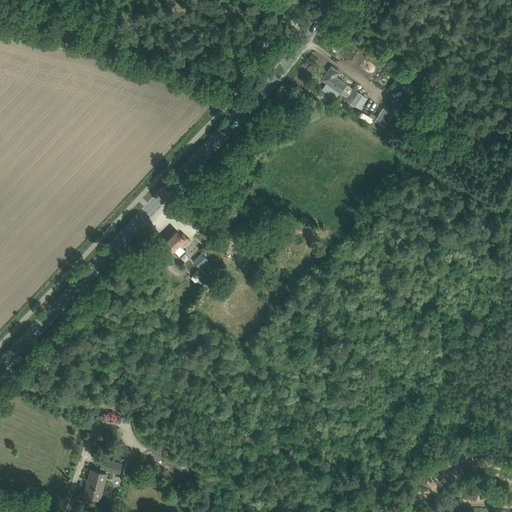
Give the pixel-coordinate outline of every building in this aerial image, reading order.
[(321,79),(340,92),(346,84),(336,76),(339,71),(331,66),(321,79)] [(367,98),(362,95),(362,94),(355,90),(348,100),(360,108),(367,98)] [(416,111),(423,101),(418,97),(411,107),(416,111)] [(377,116),(372,123),(371,124),(381,131),(393,114),(383,107),(377,116)] [(357,116),(370,123),(374,115),(361,108),(357,116)] [(166,241),(174,250),(180,244),(183,247),(190,240),(183,233),(181,235),(177,231),(166,241)] [(204,251),(209,257),(198,267),(207,277),(228,257),(219,247),(215,252),(209,246),(204,251)] [(246,265),(255,271),(264,256),(255,250),(246,265)] [(185,261),(189,256),(183,252),(180,256),(185,261)] [(194,274),(190,277),(193,281),(195,282),(198,279),(194,274)] [(102,457),(99,467),(119,473),(122,463),(102,457)] [(100,497),(106,473),(90,468),(84,493),(100,497)]
